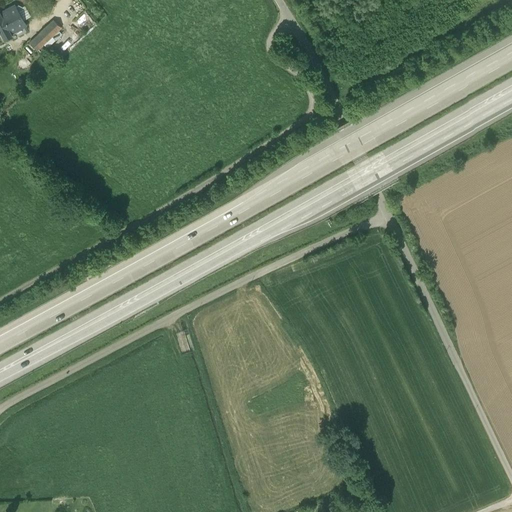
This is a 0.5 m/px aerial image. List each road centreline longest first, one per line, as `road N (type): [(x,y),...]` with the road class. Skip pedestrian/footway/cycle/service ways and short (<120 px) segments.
road 1 (motorway): [(511,59),(0,343)]
road 2 (motorway): [(0,369),(511,86)]
road 3 (track): [(0,300),(311,114),(308,87),(271,52),(286,14)]
road 4 (unclassified): [(390,217),(0,407)]
road 5 (unclassified): [(390,217),(511,476)]
road 6 (unclassified): [(275,0),(390,217)]
